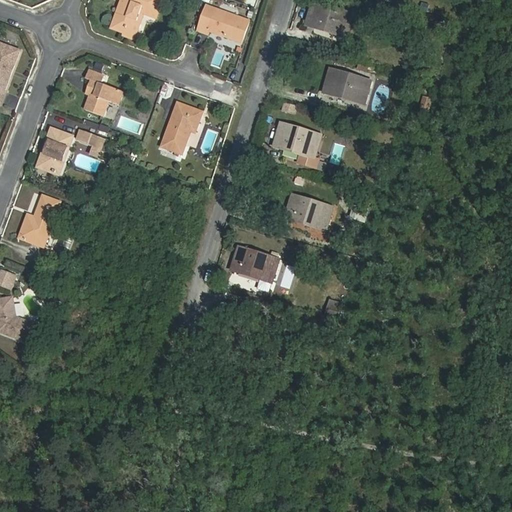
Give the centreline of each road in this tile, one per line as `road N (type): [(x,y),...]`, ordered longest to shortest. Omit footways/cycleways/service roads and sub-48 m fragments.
road 1 (track): [(511,469),(172,410),(73,404),(0,425)]
road 2 (residential): [(178,371),(287,0)]
road 3 (residential): [(53,47),(0,200)]
road 4 (residential): [(79,35),(212,87)]
